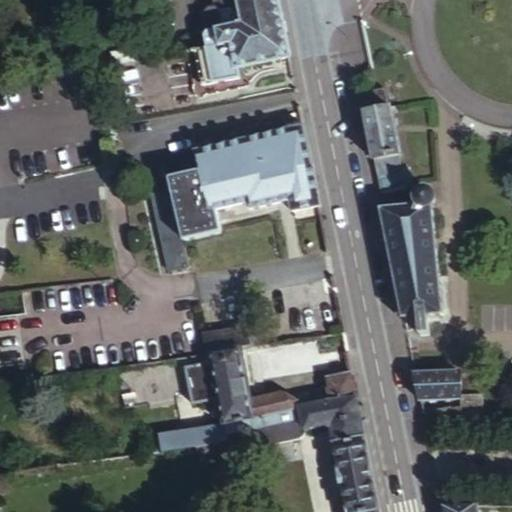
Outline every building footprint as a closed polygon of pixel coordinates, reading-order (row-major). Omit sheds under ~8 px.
[(281,0),(240,0),(218,5),(209,7),(195,30),(199,49),(191,50),(197,79),(194,81),(193,83),(192,86),(193,88),(194,91),(197,93),(199,93),(203,92),(205,91),(206,90),(207,88),(246,82),(242,65),(292,54),(281,0)] [(359,93),(364,115),(401,107),(401,105),(398,106),(394,86),(359,93)] [(364,115),(380,191),(414,184),(422,183),(419,165),(409,167),(407,154),(410,153),(401,107),(364,115)] [(195,150),(199,170),(202,169),(201,164),(308,139),(305,123),(195,150)] [(313,163),(308,139),(201,164),(202,169),(206,187),(270,173),(313,163)] [(210,208),(216,206),(249,199),(250,207),(292,197),(295,209),(321,203),(313,163),(270,173),(206,187),(172,195),(181,234),(208,229),(203,209),(200,210),(199,204),(209,203),(210,208)] [(167,178),(171,191),(172,195),(206,187),(202,169),(199,170),(167,178)] [(380,191),(385,210),(416,204),(414,184),(380,191)] [(172,195),(171,191),(150,195),(168,271),(190,266),(183,241),(181,234),(172,195)] [(380,212),(402,318),(444,316),(438,211),(440,211),(445,207),(446,204),(446,200),(445,197),(443,195),(441,193),(438,192),(435,192),(432,193),(430,195),(428,197),(427,202),(416,204),(385,210),(380,212)] [(208,229),(181,234),(183,241),(222,232),(216,206),(210,208),(209,203),(199,204),(200,210),(203,209),(208,229)] [(253,287),(201,296),(207,333),(223,330),(221,321),(248,317),(250,326),(260,325),(253,287)] [(0,317),(0,367),(121,348),(114,300),(0,317)] [(223,330),(207,333),(211,353),(228,350),(244,348),(257,346),(263,345),(260,325),(250,326),(248,317),(221,321),(223,330)] [(228,350),(211,353),(212,360),(219,395),(226,426),(227,429),(296,415),(295,406),(286,402),(256,408),(244,348),(228,350)] [(219,395),(212,360),(187,365),(195,400),(219,395)] [(419,399),(419,400),(460,400),(460,395),(459,372),(414,373),(419,399)] [(327,380),(334,407),(361,401),(356,374),(327,380)] [(481,395),(460,395),(460,400),(461,423),(482,424),(481,395)] [(296,415),(227,429),(230,444),(232,455),(293,442),(298,440),(302,437),(304,435),(304,430),(323,426),(333,435),(343,482),(349,511),(383,511),(377,480),(361,401),(334,407),(296,415)] [(422,410),(424,423),(452,423),(451,409),(422,410)] [(163,440),(166,455),(181,452),(230,444),(227,429),(226,426),(163,440)] [(7,473),(0,474),(0,495),(2,497),(12,495),(16,488),(15,480),(7,473)]
